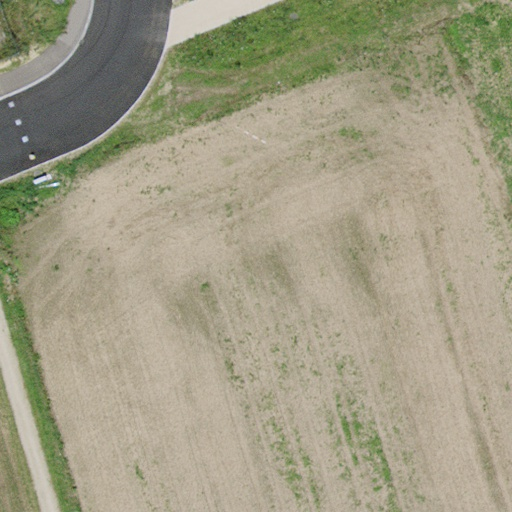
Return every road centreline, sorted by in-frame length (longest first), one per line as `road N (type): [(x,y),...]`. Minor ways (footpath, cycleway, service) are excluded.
road 1 (unclassified): [(130,0),(120,48),(102,80),(76,107),(0,145)]
road 2 (track): [(52,511),(0,334)]
